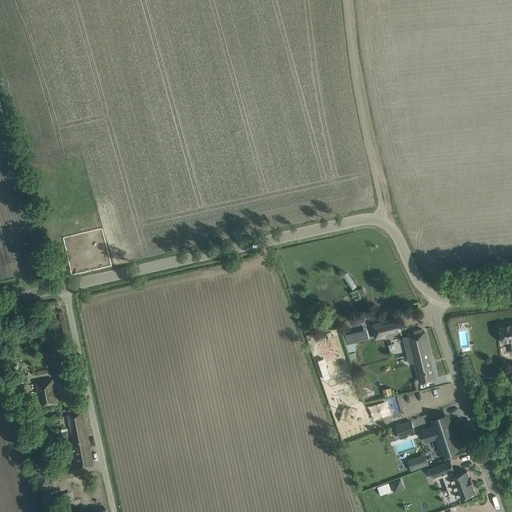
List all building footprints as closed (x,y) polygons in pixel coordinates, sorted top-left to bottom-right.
[(398,318),(382,322),(385,334),(401,330),(398,318)] [(511,322),(500,324),(502,342),(510,341),(511,353),(511,352),(511,322)] [(354,341),(369,337),(366,327),(343,333),(348,351),(356,349),(354,341)] [(406,336),(403,336),(405,345),(408,344),(411,353),(407,354),(409,364),(413,363),(415,362),(420,382),(427,380),(437,377),(425,331),(424,331),(423,331),(422,328),(412,331),(413,334),(406,336)] [(357,357),(351,359),(354,369),(360,367),(357,357)] [(324,358),(318,360),(325,380),(330,378),(324,358)] [(41,406),(48,405),(57,403),(53,378),(36,382),(41,406)] [(391,388),(383,390),(384,397),(393,395),(391,388)] [(385,410),(389,422),(410,415),(407,407),(399,410),(398,406),(385,410)] [(76,468),(83,466),(93,464),(83,411),(68,414),(75,448),(72,448),(76,468)] [(444,416),(434,419),(436,425),(422,429),(426,440),(436,437),(441,452),(459,447),(451,424),(447,426),(444,416)] [(410,421),(396,426),(399,435),(415,430),(412,422),(411,421),(410,421)] [(406,459),(410,471),(428,465),(424,453),(406,459)] [(470,477),(467,470),(454,474),(452,469),(453,469),(450,460),(429,468),(433,479),(444,475),(448,486),(453,484),(458,497),(467,494),(467,497),(474,494),(473,492),(475,491),(472,484),(473,483),(471,477),(470,477)] [(48,473),(35,476),(40,494),(55,490),(53,481),(50,482),(49,476),(48,473)] [(400,478),(390,481),(394,492),(404,488),(400,478)] [(45,511),(52,511),(54,511),(50,495),(42,497),(45,511)]
